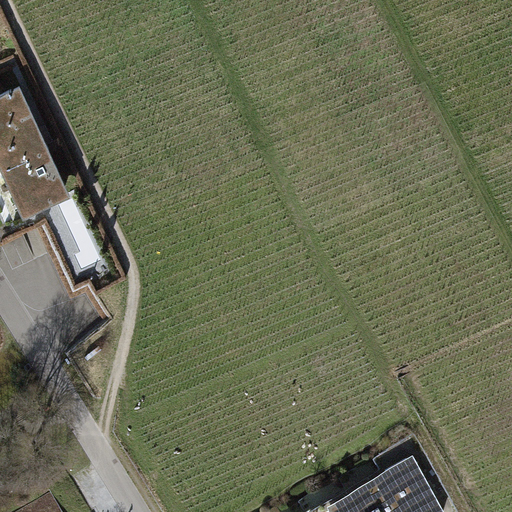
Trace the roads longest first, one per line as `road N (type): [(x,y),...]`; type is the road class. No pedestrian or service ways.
road 1 (track): [(98,448),(137,281),(8,0)]
road 2 (residential): [(0,290),(137,511)]
